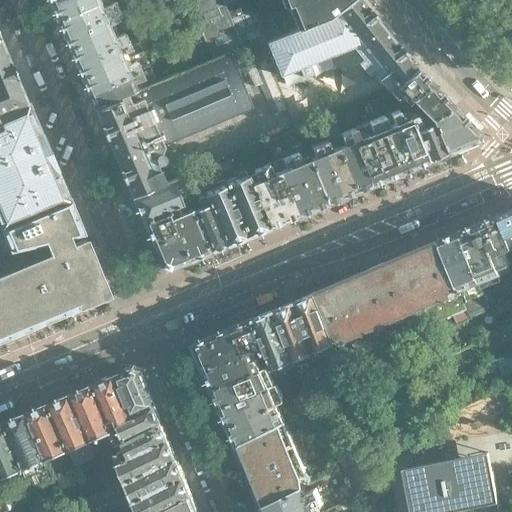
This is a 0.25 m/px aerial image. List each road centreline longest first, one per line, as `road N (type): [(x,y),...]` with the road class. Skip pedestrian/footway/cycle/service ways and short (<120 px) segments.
road 1 (tertiary): [(146,319),(511,166)]
road 2 (residential): [(15,0),(146,319)]
road 3 (residential): [(146,319),(230,511)]
road 4 (tertiary): [(0,381),(146,319)]
road 5 (primary): [(511,100),(418,0)]
